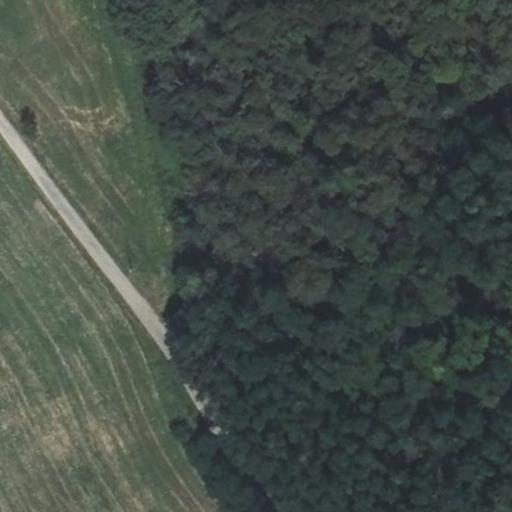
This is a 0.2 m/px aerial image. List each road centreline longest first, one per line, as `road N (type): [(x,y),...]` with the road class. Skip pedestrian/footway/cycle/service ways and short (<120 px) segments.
road 1 (unclassified): [(0,119),(288,511)]
road 2 (track): [(135,0),(180,171),(168,342)]
